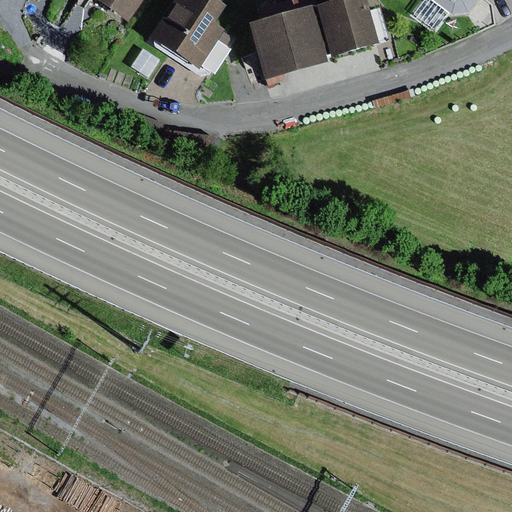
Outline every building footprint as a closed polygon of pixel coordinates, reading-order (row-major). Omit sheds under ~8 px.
[(149,0),(105,0),(136,20),(149,0)] [(224,9),(210,0),(173,0),(147,42),(196,73),(199,69),(208,75),(225,49),(216,43),(223,33),(213,27),(224,9)] [(259,25),(246,28),(261,84),(325,67),(323,59),(327,58),(314,9),(311,0),(293,0),(256,10),(259,25)] [(362,0),(345,0),(314,9),(327,58),(329,61),(389,44),(378,7),(365,11),(362,0)] [(429,0),(451,17),(468,14),(478,0),(429,0)]
